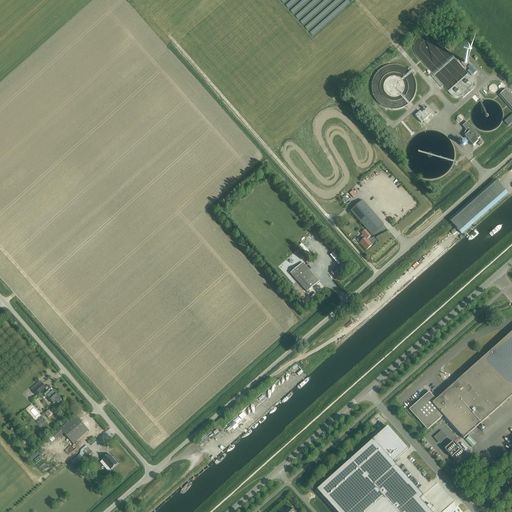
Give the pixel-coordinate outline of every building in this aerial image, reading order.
[(473,74),(476,72),(470,65),(467,67),(473,74)] [(498,89),(498,87),(498,86),(497,85),(497,84),(496,84),(494,83),(493,84),(492,84),(491,85),(490,86),(490,87),(490,89),(491,90),(492,91),(493,91),(494,91),(495,91),(496,91),(497,90),(498,89)] [(511,96),(506,90),(499,96),(511,110),(511,96)] [(428,108),(422,113),(420,112),(415,116),(421,123),(433,113),(428,108)] [(464,136),(469,142),(473,146),(478,141),(477,140),(480,137),(467,122),(462,126),(466,130),(466,132),(464,133),(466,135),(464,136)] [(507,194),(499,184),(495,180),(449,220),(461,234),(507,194)] [(342,199),(342,200),(342,201),(342,202),(343,203),(344,204),(345,205),(346,205),(347,205),(348,205),(349,204),(350,204),(350,203),(351,198),(350,197),(349,197),(349,196),(348,196),(347,196),(346,196),(345,196),(344,197),(343,197),(343,198),(342,199)] [(371,235),(383,225),(362,201),(350,211),(371,235)] [(361,234),(365,238),(360,243),(366,251),(372,246),(367,240),(371,236),(365,230),(361,234)] [(302,244),(299,246),(309,257),(311,255),(302,244)] [(325,244),(319,249),(333,265),(338,260),(325,244)] [(307,292),(319,282),(302,263),(290,274),(307,292)] [(511,332),(436,400),(429,392),(409,410),(427,431),(443,417),(463,439),(511,395),(511,332)] [(36,396),(46,387),(42,383),(32,391),(36,396)] [(57,404),(61,400),(53,391),(51,393),(49,390),(44,395),(46,398),(47,397),(53,404),(56,402),(57,404)] [(73,444),(88,431),(75,416),(52,436),(56,440),(64,434),(73,444)] [(387,427),(316,491),(335,511),(430,511),(429,511),(433,507),(429,504),(426,507),(419,500),(423,496),(393,463),(405,451),(408,449),(406,447),(387,427)] [(440,444),(447,437),(442,430),(434,438),(440,444)] [(460,450),(453,442),(444,450),(451,458),(452,457),(456,461),(465,453),(461,449),(460,450)] [(93,454),(90,450),(86,446),(81,450),(80,454),(71,462),(73,465),(78,461),(81,465),(93,454)] [(31,462),(43,451),(39,447),(27,458),(31,462)] [(110,455),(103,461),(107,466),(105,468),(108,471),(111,469),(111,470),(117,464),(110,455)]
